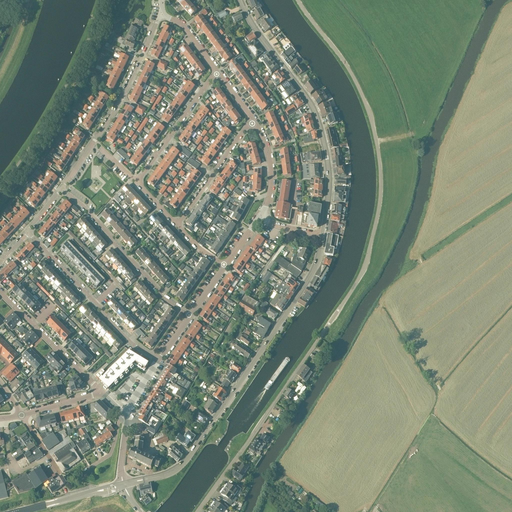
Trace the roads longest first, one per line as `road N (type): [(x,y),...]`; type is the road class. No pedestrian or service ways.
road 1 (unclassified): [(196,511),(359,276),(379,204),(366,105),(297,0)]
road 2 (secondary): [(143,479),(188,457),(306,283),(322,235)]
road 3 (secondary): [(322,235),(330,173),(315,111),(239,0)]
road 4 (residential): [(162,12),(121,98),(61,188)]
road 5 (residential): [(28,233),(130,342),(158,359)]
road 6 (residential): [(189,315),(161,297),(61,188)]
road 7 (residential): [(101,393),(0,292)]
road 8 (residential): [(217,72),(136,182)]
road 9 (residential): [(254,121),(177,225)]
